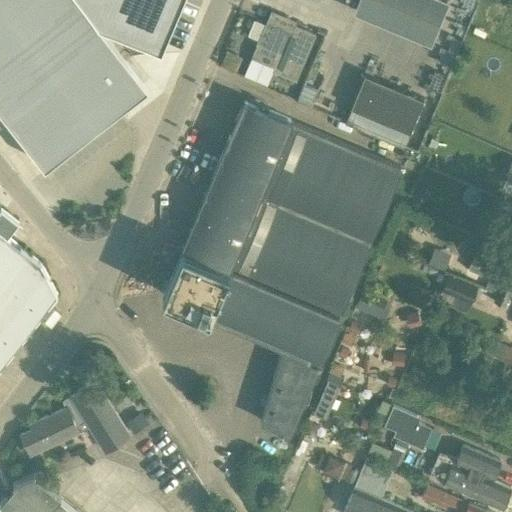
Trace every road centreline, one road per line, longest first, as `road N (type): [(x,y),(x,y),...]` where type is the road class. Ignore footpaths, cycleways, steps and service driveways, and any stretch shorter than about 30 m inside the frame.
road 1 (unclassified): [(98,284),(224,0)]
road 2 (unclassified): [(98,284),(121,335),(239,511)]
road 3 (unclassified): [(0,426),(67,342),(98,284)]
road 4 (unclassified): [(0,167),(98,284)]
